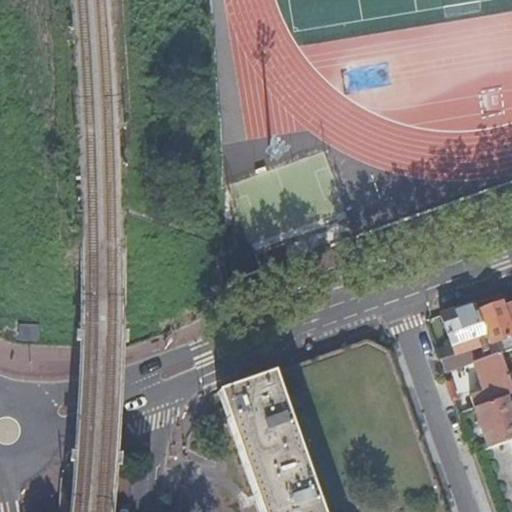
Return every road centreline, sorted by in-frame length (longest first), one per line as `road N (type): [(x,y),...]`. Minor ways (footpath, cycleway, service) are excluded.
road 1 (secondary): [(154,387),(404,299)]
road 2 (residential): [(478,511),(404,299)]
road 3 (secondary): [(9,430),(154,387)]
road 4 (secondary): [(140,511),(154,387)]
